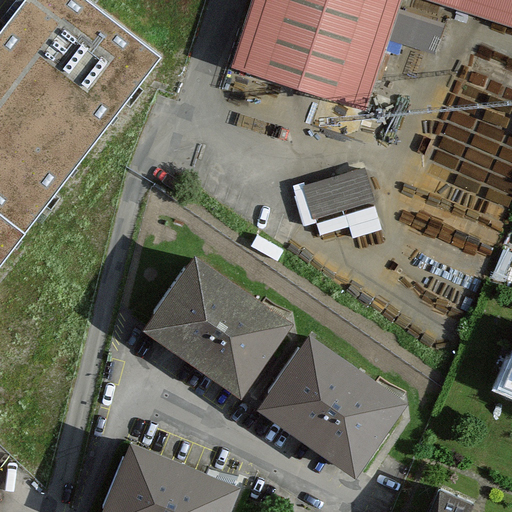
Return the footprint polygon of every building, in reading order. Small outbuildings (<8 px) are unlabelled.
[(0,42),(0,270),(167,55),(96,0),(33,0),(0,43),(0,42)] [(511,0),(253,0),(232,67),(369,111),(404,0),(429,0),(511,26),(511,0)] [(372,198),(363,169),(306,186),(314,215),(372,198)] [(189,248),(139,322),(237,389),(288,315),(189,248)] [(305,329),(254,404),(354,471),(405,396),(305,329)] [(511,361),(503,382),(511,386),(511,361)] [(126,436),(93,511),(227,511),(239,483),(126,436)] [(437,484),(426,511),(468,511),(473,499),(437,484)]
